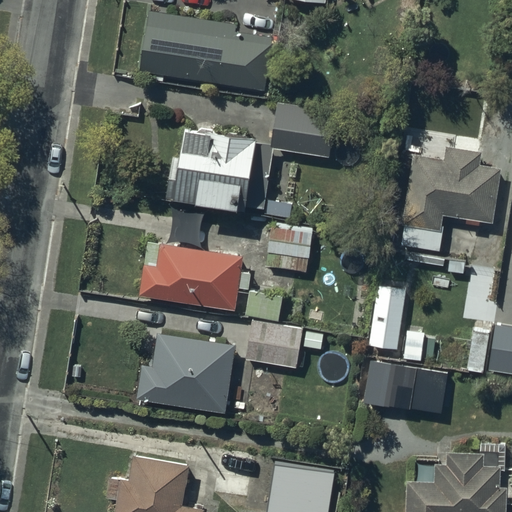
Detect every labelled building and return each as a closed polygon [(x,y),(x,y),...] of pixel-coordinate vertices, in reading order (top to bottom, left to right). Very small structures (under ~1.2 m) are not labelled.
[(150,10),(141,67),(267,86),(275,34),(236,28),(237,23),(150,10)] [(174,153),(167,194),(246,206),(247,202),(264,205),(274,144),(330,153),(338,109),(279,100),(273,137),(186,123),(181,154),(174,153)] [(443,155),(412,151),(400,243),(439,248),(443,223),(441,223),(442,212),(465,215),(465,219),(480,221),(480,218),(492,220),(499,166),(480,163),(482,148),(444,143),(443,155)] [(308,270),(313,229),(272,223),(266,264),(308,270)] [(139,292),(237,307),(240,285),(248,286),(251,269),(243,268),(245,253),(148,238),(139,292)] [(469,277),(430,267),(426,283),(465,293),(469,277)] [(411,284),(379,279),(368,343),(401,348),(411,284)] [(284,293),(252,287),(246,312),(279,318),(284,293)] [(304,325),(254,317),(245,356),(297,365),(304,325)] [(511,325),(494,323),(488,367),(511,370),(511,325)] [(489,329),(454,325),(449,365),(485,368),(489,329)] [(424,328),(407,327),(403,355),(422,357),(424,328)] [(137,396),(226,408),(234,340),(158,330),(154,364),(142,363),(137,396)] [(416,365),(370,356),(362,399),(409,407),(409,404),(440,409),(447,373),(416,367),(416,365)] [(504,511),(505,485),(499,485),(499,482),(502,482),(502,473),(500,473),(500,467),(505,467),(506,442),(479,442),(479,449),(446,449),(446,461),(415,461),(415,477),(405,477),(403,511),(504,511)] [(190,460),(134,451),(130,477),(110,473),(106,495),(118,497),(115,511),(204,511),(206,504),(184,500),(190,460)] [(328,511),(334,469),(276,461),(269,511),(328,511)] [(81,464),(64,464),(61,503),(78,504),(81,464)]
